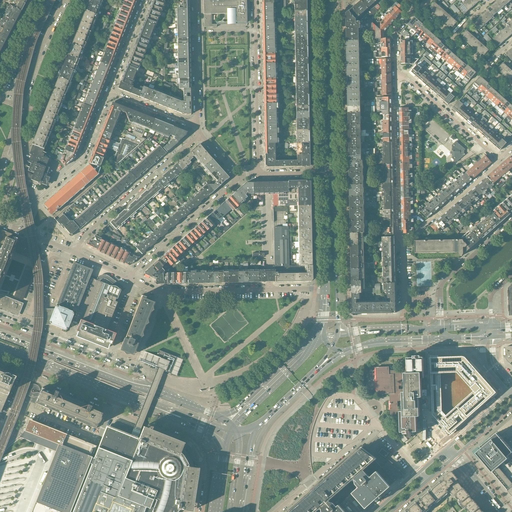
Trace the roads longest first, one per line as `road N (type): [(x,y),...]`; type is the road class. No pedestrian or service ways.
road 1 (secondary): [(337,320),(330,0)]
road 2 (residential): [(257,174),(254,0)]
road 3 (residential): [(74,253),(199,134)]
road 4 (secondary): [(321,0),(325,172)]
road 5 (residential): [(151,390),(140,372),(0,317)]
road 6 (residential): [(395,74),(403,243)]
road 7 (residential): [(20,231),(35,200),(79,163),(107,92)]
road 8 (primary): [(151,390),(0,333)]
road 9 (residential): [(195,511),(201,470),(192,444),(110,408)]
road 10 (residential): [(126,278),(239,178)]
road 11 (primary): [(0,344),(138,401)]
road 12 (residential): [(269,289),(157,292),(126,278)]
road 13 (residential): [(275,511),(376,423)]
road 14 (residential): [(395,74),(498,158)]
road 15 (residential): [(403,243),(498,158)]
road 16 (residential): [(193,0),(197,127)]
